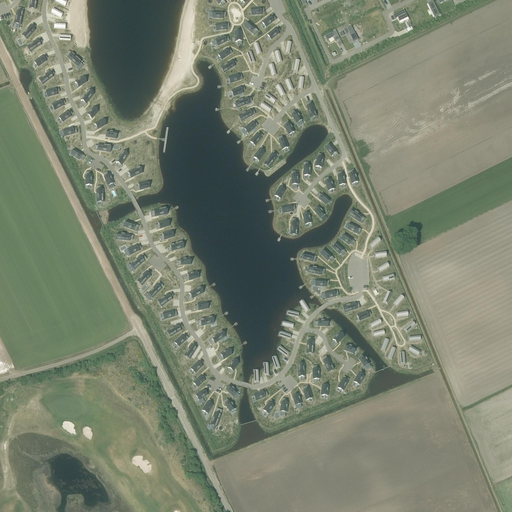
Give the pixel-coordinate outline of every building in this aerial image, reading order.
[(433,2),(428,5),(429,6),(429,8),(430,8),(434,17),(437,16),(439,15),(433,2)] [(14,24),(15,24),(20,25),(21,22),(23,13),(24,9),(18,8),(17,12),(16,14),(16,15),(16,16),(15,21),(14,24)] [(53,9),(51,13),(59,17),(61,18),(60,17),(60,15),(61,14),(63,15),(63,14),(61,14),(53,9)] [(404,10),(393,16),(395,19),(397,18),(399,22),(407,18),(404,10)] [(267,19),(262,23),(266,27),(273,22),(273,21),(276,19),(272,15),(270,17),(269,17),(267,18),(267,19)] [(366,22),(358,25),(360,29),(362,33),(365,32),(366,32),(367,34),(371,33),(366,22)] [(248,23),(244,27),(252,34),(252,33),(254,36),(258,31),(256,29),(254,27),(248,23)] [(22,36),(26,40),(27,40),(28,38),(35,31),(33,29),(36,27),(32,24),(30,27),(28,29),(24,34),(22,36)] [(272,31),(267,35),(271,40),(278,34),(277,33),(280,31),(278,28),(277,27),(275,29),(272,31)] [(351,27),(344,30),(346,34),(349,33),(353,42),(357,40),(351,27)] [(331,34),(325,37),(327,41),(328,40),(330,44),(335,41),(335,42),(339,40),(335,32),(331,34)] [(220,38),(215,40),(215,41),(217,46),(226,42),(229,41),(227,35),(224,37),(224,36),(221,38),(220,38)] [(27,47),(27,48),(30,52),(32,51),(40,45),(40,44),(42,42),(40,39),(37,41),(37,40),(35,42),(34,42),(29,46),(27,47)] [(223,52),(218,55),(221,60),(229,55),(232,53),(229,48),(226,50),(224,51),(223,51),(223,52)] [(69,51),(65,55),(68,58),(70,61),(71,61),(76,66),(77,67),(81,62),(72,54),(69,51)] [(39,59),(34,62),(38,67),(46,62),(45,60),(47,58),(45,55),(42,57),(40,58),(39,59)] [(221,68),(224,73),(226,71),(234,66),(233,65),(236,63),(234,59),(231,61),(229,63),(228,63),(223,66),(221,68)] [(39,80),(42,85),(43,85),(45,83),(53,77),(52,76),(54,74),(52,71),(49,73),(49,72),(47,74),(46,74),(41,78),(39,80)] [(234,76),(228,78),(230,84),(239,80),(242,79),(240,74),(237,75),(234,76)] [(76,84),(73,86),(75,90),(78,88),(80,87),(81,86),(86,83),(83,77),(75,83),(76,84)] [(289,80),(285,81),(289,92),(290,92),(289,90),(290,89),(292,89),(293,91),(293,90),(292,89),(289,80)] [(279,85),(276,87),(281,97),(282,97),(281,95),(282,95),(284,94),(284,95),(285,95),(284,94),(279,85)] [(238,88),(231,91),(233,97),(242,93),(242,91),(245,90),(243,86),(240,87),(238,88)] [(52,90),(46,92),(48,98),(57,95),(56,93),(60,92),(58,88),(55,89),(52,90)] [(82,102),(80,104),(83,107),(85,104),(86,104),(87,102),(88,102),(88,101),(92,97),(93,95),(93,94),(89,91),(88,91),(87,93),(81,101),(82,102)] [(267,94),(265,97),(272,103),(274,104),(272,103),(273,101),(274,100),(276,101),(275,100),(267,94)] [(235,102),(235,103),(237,108),(238,108),(240,107),(249,104),(248,102),(252,101),(250,97),(247,98),(245,99),(238,101),(235,102)] [(58,102),(51,105),(54,111),(63,106),(62,105),(65,103),(63,100),(60,101),(58,102)] [(307,103),(305,103),(307,106),(306,106),(307,109),(307,110),(309,116),(310,118),(316,117),(316,116),(315,114),(312,105),(311,101),(307,103)] [(262,103),(260,106),(268,112),(269,113),(270,113),(268,112),(269,110),(270,109),(271,110),(272,110),(262,103)] [(87,115),(86,117),(88,119),(89,117),(91,119),(93,117),(94,117),(94,116),(98,112),(93,108),(87,115)] [(238,116),(241,121),(244,120),(252,116),(255,114),(252,109),(249,110),(246,112),(241,115),(238,116)] [(64,114),(59,118),(63,123),(70,117),(69,116),(72,114),(69,110),(67,112),(65,113),(64,114)] [(293,110),(290,112),(291,115),(293,118),(297,123),(301,121),(302,120),(296,112),(295,113),(293,110)] [(95,126),(92,128),(94,131),(97,130),(100,128),(101,128),(106,125),(103,120),(94,125),(95,126)] [(249,125),(244,129),(247,133),(247,134),(255,128),(258,125),(254,121),(251,123),(249,125)] [(287,121),(282,123),(284,126),(286,129),(289,135),(294,132),(289,123),(289,124),(287,121)] [(69,129),(63,131),(64,136),(65,137),(74,134),(77,133),(76,128),(72,128),(70,129),(69,129)] [(254,137),(250,142),(255,146),(261,138),(263,136),(258,132),(256,135),(254,137)] [(282,136),(278,138),(279,141),(280,144),(282,150),(288,148),(284,139),(283,139),(282,136)] [(95,146),(94,150),(97,151),(100,151),(107,152),(109,153),(110,152),(110,147),(108,146),(98,145),(98,146),(95,146)] [(330,145),(325,149),(331,156),(333,155),(335,158),(338,155),(336,153),(334,150),(334,149),(330,145)] [(257,152),(253,157),(258,161),(264,153),(263,152),(265,150),(261,147),(259,150),(257,152)] [(74,150),(71,155),(79,160),(80,159),(83,161),(85,157),(82,155),(80,154),(74,150)] [(117,163),(115,166),(119,169),(121,166),(122,164),(123,163),(126,158),(128,156),(128,155),(123,152),(122,152),(121,154),(116,163),(117,163)] [(264,164),(264,165),(268,168),(269,168),(270,166),(276,158),(278,155),(273,152),(271,155),(271,154),(269,157),(265,162),(264,164)] [(317,161),(315,167),(321,168),(323,159),(322,158),(323,155),(318,154),(318,157),(317,157),(317,160),(317,161)] [(129,175),(126,176),(127,179),(127,180),(130,178),(130,179),(133,177),(139,175),(141,173),(142,173),(141,173),(139,168),(136,169),(128,173),(129,175)] [(353,170),(348,172),(349,175),(350,177),(350,178),(352,184),(358,182),(355,173),(354,173),(353,170)] [(107,172),(103,174),(104,177),(105,180),(108,186),(113,184),(110,175),(108,175),(107,172)] [(343,172),(337,173),(338,176),(337,176),(338,179),(338,180),(339,186),(345,185),(344,175),(343,175),(343,172)] [(328,177),(324,179),(325,182),(326,185),(326,186),(328,191),(334,189),(331,180),(329,181),(328,177)] [(138,186),(135,187),(136,191),(140,190),(143,190),(149,188),(147,182),(138,185),(138,186)] [(277,192),(274,196),(277,197),(280,199),(285,191),(283,190),(285,187),(281,185),(279,188),(278,191),(277,191),(277,192)] [(319,193),(316,197),(318,199),(320,201),(321,201),(326,205),(330,201),(322,194),(321,196),(319,193)] [(286,207),(281,207),(282,213),(292,212),(291,210),(295,210),(294,205),(291,206),(288,206),(287,206),(286,207)] [(319,207),(314,211),(316,213),(316,214),(320,219),(325,215),(319,207)] [(153,211),(150,212),(150,213),(150,214),(151,218),(155,217),(157,216),(158,216),(164,215),(167,215),(167,214),(166,209),(166,208),(165,209),(163,209),(153,211)] [(349,215),(351,217),(359,222),(362,224),(365,219),(362,217),(360,216),(360,215),(359,215),(355,212),(352,210),(349,215)] [(308,214),(303,215),(303,218),(304,219),(305,225),(311,223),(308,214)] [(158,225),(155,226),(157,230),(160,229),(162,228),(163,228),(169,226),(167,220),(158,223),(158,225)] [(126,222),(124,227),(133,231),(136,232),(139,226),(135,225),(133,224),(132,224),(126,222)] [(350,224),(347,229),(355,234),(356,234),(359,235),(361,230),(358,228),(355,226),(354,226),(350,224)] [(163,236),(159,237),(161,241),(164,240),(166,239),(167,239),(173,237),(171,231),(162,234),(163,236)] [(345,235),(341,240),(349,245),(350,244),(353,246),(355,242),(352,240),(353,240),(350,239),(349,238),(345,235)] [(370,245),(369,246),(371,245),(372,246),(373,247),(372,249),(380,241),(378,238),(370,245)] [(170,247),(167,248),(168,252),(171,252),(174,251),(175,251),(181,249),(183,248),(182,243),(182,242),(181,243),(179,243),(170,246),(170,247)] [(128,250),(127,250),(130,255),(138,251),(138,250),(141,248),(139,244),(136,246),(134,247),(133,247),(128,250)] [(337,244),(332,248),(339,255),(340,254),(343,256),(346,253),(344,251),(344,250),(342,249),(341,248),(337,244)] [(325,250),(321,255),(327,261),(329,260),(331,262),(334,259),(332,257),(330,255),(329,255),(329,254),(325,250)] [(304,254),(302,260),(312,262),(315,263),(316,257),(313,256),(310,255),(309,255),(308,255),(304,254)] [(130,265),(134,270),(136,268),(143,262),(146,259),(142,255),(140,257),(139,257),(138,259),(137,259),(132,263),(130,265)] [(379,268),(377,269),(377,270),(379,269),(380,270),(381,272),(379,272),(379,273),(381,272),(389,267),(387,263),(379,268)] [(308,273),(311,273),(320,275),(321,274),(324,274),(325,270),(321,269),(317,268),(316,268),(312,267),(310,267),(309,267),(308,273)] [(137,281),(137,282),(141,286),(142,286),(142,285),(143,284),(150,277),(149,276),(151,273),(148,270),(145,273),(143,275),(139,280),(137,281)] [(188,276),(184,277),(186,281),(189,281),(191,280),(192,280),(198,278),(196,272),(187,275),(188,276)] [(148,294),(152,298),(154,296),(161,289),(160,289),(163,286),(159,282),(156,285),(154,287),(154,288),(151,291),(150,292),(148,294)] [(190,295),(187,297),(189,301),(192,299),(194,298),(195,297),(200,295),(202,293),(203,293),(202,293),(200,288),(199,288),(197,289),(189,294),(190,295)] [(328,292),(324,293),(325,298),(326,299),(335,297),(338,296),(337,291),(334,291),(329,292),(328,292)] [(387,294),(383,303),(387,304),(390,295),(391,294),(390,295),(388,295),(387,294),(388,292),(387,292),(387,294)] [(158,301),(157,301),(158,302),(161,306),(163,305),(171,300),(170,298),(173,296),(171,293),(168,295),(168,294),(166,296),(165,296),(160,300),(158,301)] [(394,303),(393,304),(395,303),(396,304),(397,305),(396,307),(397,306),(404,299),(401,296),(394,303)] [(301,304),(300,305),(303,309),(304,310),(306,313),(309,310),(307,307),(304,302),(303,303),(301,304)] [(343,307),(344,313),(345,313),(347,312),(357,309),(356,309),(360,308),(358,303),(355,304),(355,303),(352,304),(351,304),(346,306),(343,307)] [(169,312),(163,314),(164,320),(173,317),(177,316),(175,311),(172,311),(170,312),(169,312)] [(362,314),(357,316),(358,318),(359,321),(368,318),(367,316),(371,315),(369,311),(366,312),(363,313),(362,314)] [(200,321),(196,322),(198,327),(201,326),(201,327),(204,326),(205,326),(210,324),(213,323),(212,318),(211,317),(209,318),(200,321)] [(371,324),(369,325),(371,325),(372,326),(373,327),(371,328),(371,329),(373,328),(381,323),(379,320),(371,324)] [(411,323),(404,330),(406,333),(414,326),(415,325),(413,326),(412,325),(411,324),(412,322),(411,323)] [(167,332),(166,332),(167,332),(169,337),(170,337),(172,336),(180,331),(179,329),(182,328),(180,324),(177,326),(175,327),(174,327),(169,331),(167,332)] [(211,339),(208,341),(212,346),(214,344),(217,343),(217,342),(220,340),(222,338),(224,337),(225,337),(225,336),(221,332),(219,333),(211,339)] [(334,341),(331,343),(334,346),(335,346),(337,344),(339,342),(344,337),(339,333),(333,340),(334,341)] [(179,338),(174,343),(178,347),(185,341),(188,338),(184,334),(181,336),(180,337),(179,338)] [(184,356),(184,357),(189,359),(189,360),(189,359),(191,357),(196,349),(194,348),(196,345),(192,343),(190,346),(189,348),(188,349),(185,354),(184,356)] [(346,345),(344,350),(346,351),(347,352),(353,354),(355,348),(346,345)] [(410,347),(408,350),(416,355),(418,356),(417,355),(417,353),(418,352),(420,353),(420,352),(418,351),(410,347)] [(279,351),(283,354),(284,355),(287,357),(289,354),(284,350),(281,348),(279,351)] [(388,357),(387,358),(388,359),(388,357),(390,358),(391,358),(391,360),(392,358),(395,349),(391,348),(388,357)] [(220,355),(217,356),(220,361),(223,360),(226,358),(231,355),(228,349),(220,354),(220,355)] [(361,357),(359,359),(360,361),(361,362),(364,367),(369,364),(364,356),(363,354),(360,356),(361,357)] [(326,356),(322,358),(323,361),(324,363),(324,364),(324,365),(327,370),(328,372),(328,373),(333,370),(332,368),(329,359),(327,359),(326,356)] [(195,365),(191,369),(195,373),(202,367),(200,365),(203,363),(200,360),(197,362),(195,365)] [(229,369),(227,372),(231,374),(233,371),(233,372),(234,369),(235,369),(235,368),(238,364),(233,360),(228,368),(229,369)] [(357,377),(354,382),(359,385),(364,377),(362,376),(364,373),(360,371),(359,374),(358,374),(357,376),(357,377)] [(197,379),(193,383),(194,385),(197,387),(204,381),(203,380),(206,377),(203,374),(200,377),(200,376),(197,379)] [(340,383),(337,388),(343,391),(347,382),(349,379),(344,377),(342,380),(341,382),(340,383)] [(230,386),(226,390),(228,392),(229,393),(233,397),(236,393),(237,392),(230,386)] [(308,386),(302,388),(303,391),(304,394),(304,395),(306,400),(308,400),(312,399),(309,389),(308,386)] [(200,393),(196,395),(199,400),(202,398),(207,395),(204,390),(201,392),(200,392),(200,393)] [(259,393),(253,395),(256,401),(265,397),(268,396),(266,391),(262,392),(260,393),(259,393)] [(298,395),(292,396),(293,399),(293,400),(294,400),(295,406),(300,404),(301,404),(298,395)] [(227,399),(223,402),(225,404),(226,406),(227,407),(230,412),(235,409),(230,401),(229,402),(227,399)] [(205,406),(202,411),(207,414),(210,410),(212,406),(211,405),(213,402),(209,400),(207,403),(207,402),(205,406)] [(266,406),(263,411),(268,414),(274,406),(272,405),(274,403),(271,400),(269,403),(267,405),(266,406)] [(210,425),(211,425),(216,427),(217,425),(220,416),(222,411),(217,409),(215,414),(214,414),(214,416),(213,416),(213,417),(211,423),(210,425)]
